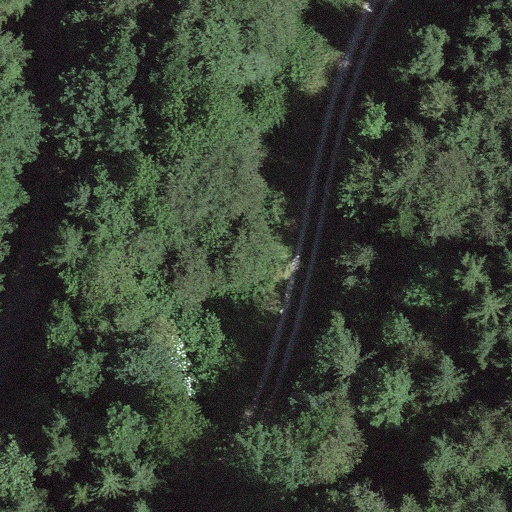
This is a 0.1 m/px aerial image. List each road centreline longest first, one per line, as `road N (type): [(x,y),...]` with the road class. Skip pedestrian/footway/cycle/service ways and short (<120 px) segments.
road 1 (track): [(389,0),(334,121),(294,332),(247,465),(214,511)]
road 2 (track): [(0,370),(58,185),(57,0)]
